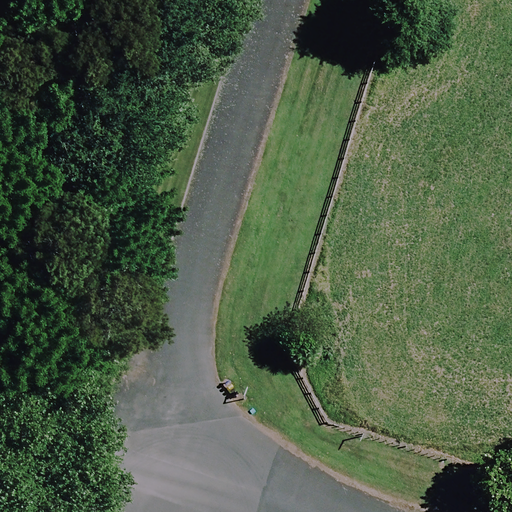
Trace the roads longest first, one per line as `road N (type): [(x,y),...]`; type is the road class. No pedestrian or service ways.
road 1 (residential): [(282,511),(199,457),(175,373),(179,330),(279,0)]
road 2 (unknown): [(185,417),(0,382)]
